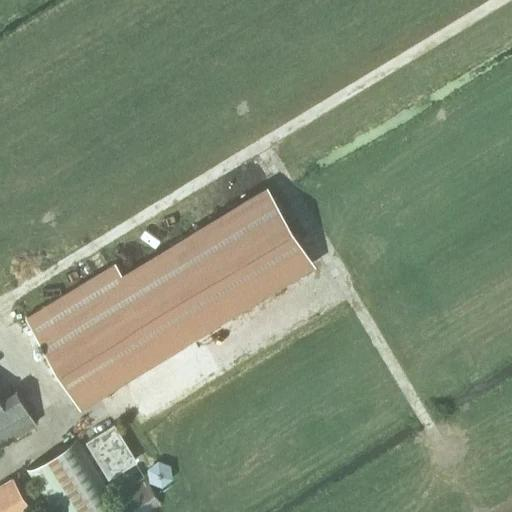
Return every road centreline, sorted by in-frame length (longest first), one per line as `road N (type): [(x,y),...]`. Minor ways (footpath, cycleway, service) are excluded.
road 1 (track): [(439,444),(260,147),(503,0)]
road 2 (track): [(260,147),(0,304)]
